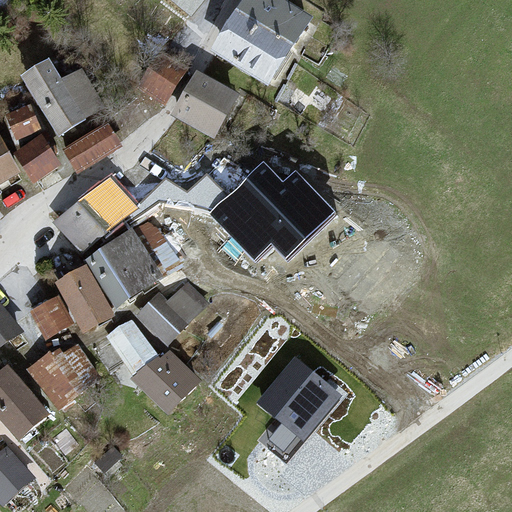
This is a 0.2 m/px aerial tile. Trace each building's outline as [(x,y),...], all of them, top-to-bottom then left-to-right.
[(181,0),(194,10),(202,0),(181,0)] [(283,0),(257,0),(221,55),(286,95),(325,25),(283,0)] [(171,94),(184,66),(162,56),(149,84),(171,94)] [(59,64),(31,83),(68,140),(107,113),(89,74),(70,84),(59,64)] [(206,77),(180,118),(228,143),(252,99),(206,77)] [(16,129),(42,123),(37,98),(11,103),(16,129)] [(34,171),(65,157),(50,125),(19,139),(34,171)] [(0,239),(8,234),(0,223),(0,195),(28,175),(8,140),(0,144),(0,239)] [(256,172),(217,156),(197,206),(237,228),(256,172)] [(115,186),(62,230),(101,265),(155,208),(115,186)] [(148,232),(101,265),(133,313),(177,281),(148,232)] [(99,271),(36,317),(52,342),(92,333),(95,340),(130,323),(99,271)] [(192,285),(145,318),(181,349),(217,310),(192,285)] [(0,304),(0,356),(29,336),(0,304)] [(138,324),(112,342),(179,420),(211,387),(138,324)] [(77,349),(34,374),(66,411),(101,381),(77,349)] [(299,351),(259,398),(284,418),(266,440),(289,460),(347,390),(299,351)] [(18,375),(0,388),(0,409),(30,445),(60,423),(18,375)] [(0,450),(9,441),(0,433),(0,450)] [(11,455),(0,463),(0,500),(10,511),(11,511),(42,483),(11,455)]
